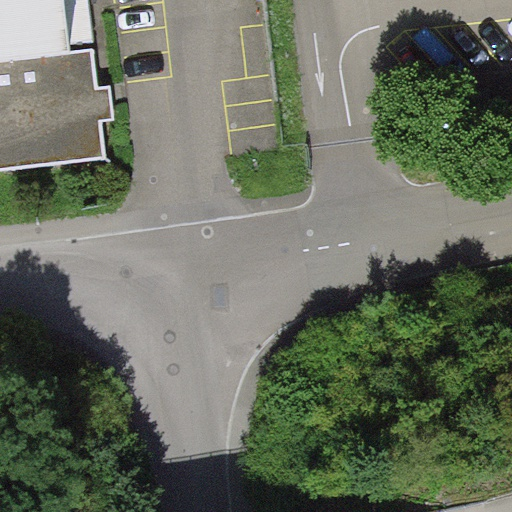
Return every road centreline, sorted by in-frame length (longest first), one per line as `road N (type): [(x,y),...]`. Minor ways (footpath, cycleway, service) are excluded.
road 1 (residential): [(511,207),(282,266),(149,315)]
road 2 (residential): [(149,315),(178,386),(199,511)]
road 3 (residential): [(149,315),(92,281),(0,274)]
